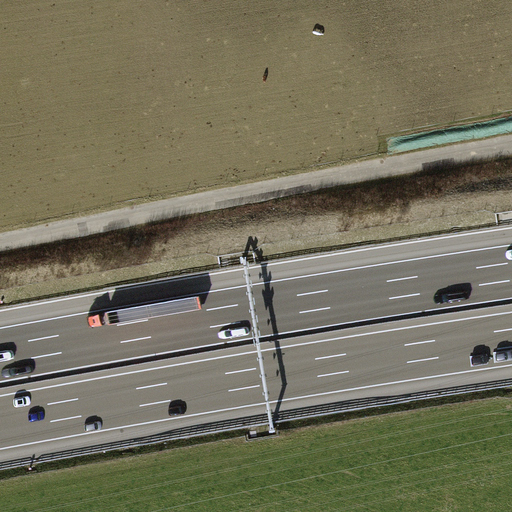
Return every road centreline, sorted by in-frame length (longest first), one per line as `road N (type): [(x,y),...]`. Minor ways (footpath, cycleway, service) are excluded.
road 1 (unclassified): [(0,243),(511,145)]
road 2 (motorway): [(0,422),(511,338)]
road 3 (motorway): [(511,271),(0,355)]
